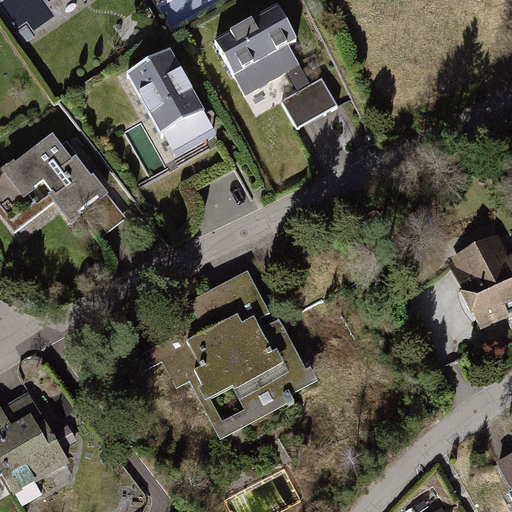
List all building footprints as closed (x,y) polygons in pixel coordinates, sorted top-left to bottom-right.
[(282,17),(219,51),(256,118),(278,106),(269,90),(288,80),(297,97),(281,105),(298,136),(338,114),(323,86),(313,91),(291,50),(298,46),(282,17)] [(130,83),(168,155),(214,131),(176,59),(130,83)] [(63,130),(0,177),(0,202),(21,230),(56,203),(98,257),(138,227),(63,130)] [(502,241),(447,267),(480,335),(511,320),(511,259),(511,260),(502,241)] [(200,327),(139,359),(147,375),(165,365),(178,390),(191,384),(222,441),(317,391),(253,271),(188,305),(200,327)] [(0,467),(17,497),(72,467),(64,453),(77,446),(68,429),(56,435),(32,391),(0,408),(0,467)] [(511,459),(498,466),(511,494),(511,459)]
